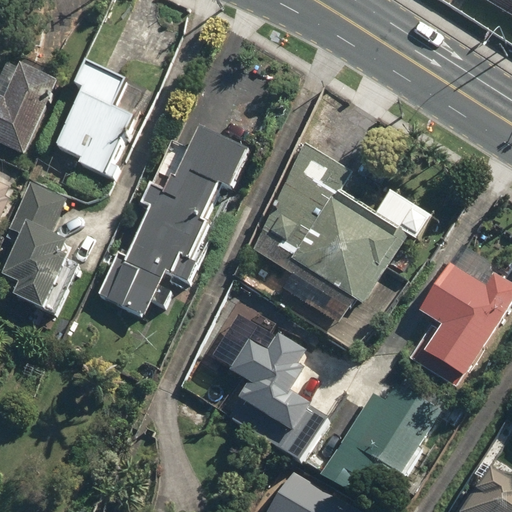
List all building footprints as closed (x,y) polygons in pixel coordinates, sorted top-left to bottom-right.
[(511,0),(471,0),(511,24),(511,0)] [(16,68),(1,103),(0,102),(0,150),(24,160),(56,85),(16,68)] [(137,128),(110,117),(123,87),(89,73),(82,69),(71,95),(78,98),(55,154),(77,163),(75,170),(112,186),(137,128)] [(139,210),(150,217),(125,262),(114,256),(89,300),(144,330),(155,309),(162,313),(174,289),(186,296),(199,272),(189,267),(209,230),(201,226),(217,198),(225,202),(248,160),(201,134),(198,138),(194,136),(185,154),(174,147),(139,210)] [(255,240),(365,320),(398,274),(404,278),(420,256),(412,250),(430,225),(390,196),(372,221),(339,197),(354,177),(306,142),(283,174),(296,184),(291,191),(282,185),(260,215),(269,221),(255,240)] [(0,222),(15,189),(0,183),(0,222)] [(39,318),(42,311),(57,318),(81,269),(66,262),(57,257),(61,247),(50,242),(67,206),(29,187),(7,233),(0,248),(0,261),(5,264),(0,275),(0,284),(16,292),(10,304),(39,318)] [(412,315),(431,327),(407,365),(455,395),(511,304),(511,290),(490,277),(482,290),(443,266),(412,315)] [(303,377),(297,373),(305,359),(248,324),(242,334),(246,337),(227,367),(231,369),(225,378),(246,390),(235,408),(293,444),(311,415),(288,401),(303,377)] [(381,474),(394,483),(400,487),(422,456),(417,452),(445,412),(402,381),(351,453),(359,458),(345,477),(368,493),(381,474)] [(457,511),(511,511),(511,479),(491,465),(468,498),(457,511)] [(262,511),(351,511),(291,471),(262,511)]
